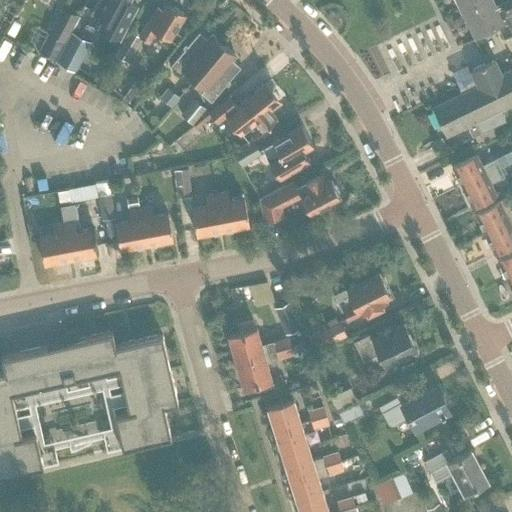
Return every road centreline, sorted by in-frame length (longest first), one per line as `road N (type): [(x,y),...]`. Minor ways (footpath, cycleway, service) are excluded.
road 1 (tertiary): [(414,206),(355,94),(276,0)]
road 2 (unclassified): [(180,276),(325,252),(414,206)]
road 3 (residential): [(247,511),(180,276)]
road 4 (unclassified): [(0,312),(180,276)]
road 5 (tertiary): [(485,341),(414,206)]
